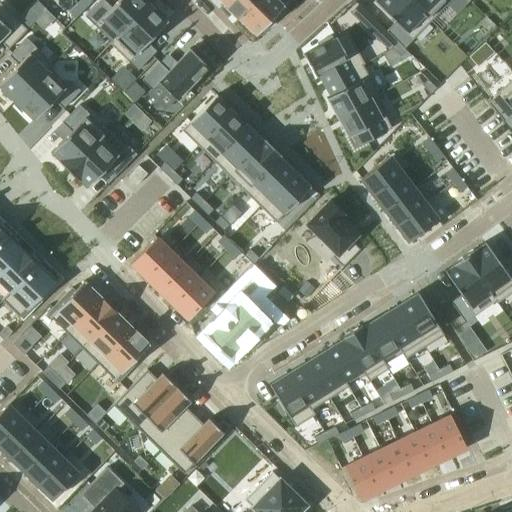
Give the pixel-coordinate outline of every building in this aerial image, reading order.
[(91,0),(81,0),(77,4),(83,9),(92,0),(91,0)] [(103,0),(99,0),(84,16),(111,42),(109,43),(109,44),(149,3),(145,0),(118,0),(111,8),(103,0)] [(224,5),(223,6),(231,14),(232,12),(239,19),(257,0),(226,0),(223,3),(224,5)] [(257,0),(239,19),(254,34),(255,35),(265,25),(268,28),(286,9),(283,6),(287,2),(284,0),(257,0)] [(374,0),(374,1),(395,22),(386,31),(404,48),(430,21),(408,0),(376,0),(376,1),(374,0)] [(408,0),(430,21),(450,0),(408,0)] [(0,41),(8,49),(27,29),(0,3),(0,41)] [(149,3),(109,44),(137,71),(156,51),(147,42),(167,21),(164,17),(165,16),(155,6),(153,7),(149,3)] [(77,4),(69,12),(74,18),(83,9),(77,4)] [(304,54),(303,54),(305,58),(305,59),(306,58),(308,63),(307,63),(308,64),(315,77),(316,76),(316,75),(318,74),(324,85),(363,63),(346,31),(336,37),(335,36),(334,37),(332,39),(330,35),(317,43),(318,46),(304,54)] [(389,34),(383,39),(392,48),(397,42),(389,34)] [(18,65),(0,82),(0,86),(2,89),(0,90),(10,101),(12,99),(15,102),(53,64),(26,38),(8,56),(18,65)] [(397,42),(392,48),(400,56),(406,50),(397,42)] [(160,62),(142,80),(151,90),(158,83),(176,100),(194,82),(197,84),(207,74),(204,71),(208,67),(190,49),(169,71),(160,62)] [(363,63),(324,85),(330,95),(326,97),(327,99),(328,98),(333,108),(332,108),(333,109),(333,108),(336,113),(335,113),(335,114),(336,113),(338,117),(378,95),(362,65),(364,64),(363,63)] [(53,64),(15,102),(33,119),(32,120),(33,121),(54,99),(63,108),(80,91),(70,81),(67,84),(50,68),(54,65),(53,64)] [(497,95),(488,103),(504,122),(511,114),(511,78),(496,93),(497,95)] [(427,79),(422,85),(430,94),(436,88),(427,79)] [(216,95),(181,130),(197,146),(232,111),(229,108),(228,107),(225,105),(225,104),(224,104),(216,96),(217,96),(217,95),(216,95)] [(378,95),(338,117),(340,120),(339,121),(340,121),(342,125),(342,126),(343,126),(348,136),(347,136),(348,137),(352,135),(358,146),(391,128),(375,98),(379,95),(378,95)] [(70,132),(50,153),(51,154),(52,153),(58,159),(57,160),(67,170),(107,129),(105,130),(78,104),(61,123),(70,132)] [(232,111),(197,146),(213,161),(247,126),(244,123),(244,122),(243,123),(241,120),(241,119),(240,119),(232,111)] [(247,126),(213,161),(228,176),(264,139),(263,139),(262,140),(260,138),(259,137),(259,138),(256,135),(256,134),(255,134),(247,126)] [(107,129),(67,170),(78,180),(79,179),(86,186),(85,187),(86,188),(106,166),(115,175),(136,154),(126,144),(125,146),(107,129)] [(428,137),(422,142),(430,152),(436,147),(428,137)] [(264,139),(228,176),(244,191),(280,154),(277,152),(277,151),(276,151),(273,148),(274,148),(273,147),(273,148),(264,139)] [(436,147),(430,152),(437,161),(443,157),(436,147)] [(280,154),(244,191),(259,206),(293,171),(285,163),(286,163),(285,162),(284,163),(281,160),(282,159),(281,158),(281,159),(279,157),(280,155),(280,154)] [(389,157),(360,179),(372,195),(401,173),(389,157)] [(165,162),(159,168),(168,176),(173,171),(165,162)] [(138,166),(128,177),(135,184),(146,174),(138,166)] [(451,168),(445,172),(453,182),(459,177),(451,168)] [(173,171),(168,176),(176,185),(182,179),(173,171)] [(293,171),(259,206),(275,222),(310,186),(309,185),(309,186),(306,184),(307,183),(306,182),(305,183),(302,180),(303,179),(302,179),(302,180),(293,171)] [(401,173),(372,195),(384,210),(413,188),(401,173)] [(459,177),(453,182),(460,192),(466,187),(459,177)] [(413,188),(384,210),(396,225),(425,203),(413,188)] [(196,193),(190,198),(198,207),(204,201),(196,193)] [(204,201),(198,207),(207,215),(213,209),(204,201)] [(351,241),(357,234),(339,217),(341,214),(328,201),(306,224),(336,253),(333,257),(342,266),(359,249),(351,241)] [(425,203),(396,225),(408,242),(437,219),(425,203)] [(194,210),(188,216),(197,224),(202,218),(194,210)] [(219,216),(214,222),(223,230),(228,225),(219,216)] [(202,218),(197,224),(205,233),(211,227),(202,218)] [(234,232),(229,238),(238,246),(243,240),(234,232)] [(8,233),(0,240),(0,272),(21,250),(14,243),(16,240),(8,233)] [(156,237),(130,264),(145,278),(170,252),(156,237)] [(221,237),(216,242),(224,251),(230,245),(221,237)] [(475,248),(464,256),(497,303),(511,291),(511,258),(501,266),(484,242),(483,242),(484,243),(476,249),(475,248)] [(230,245),(224,251),(233,259),(239,254),(230,245)] [(21,250),(0,272),(0,284),(8,292),(1,299),(3,301),(39,263),(31,255),(29,258),(21,250)] [(170,252),(145,278),(158,291),(184,265),(170,252)] [(444,270),(443,270),(461,295),(450,302),(465,322),(495,301),(496,303),(497,303),(464,256),(452,264),(453,266),(445,271),(444,270)] [(39,263),(3,301),(22,319),(48,293),(45,291),(53,282),(37,266),(39,264),(39,263)] [(184,265),(158,291),(172,304),(198,278),(184,265)] [(238,314),(217,337),(237,356),(255,337),(261,343),(283,321),(259,298),(269,287),(256,274),(228,304),(238,314)] [(198,278),(172,304),(187,319),(212,293),(198,278)] [(71,288),(46,314),(49,316),(49,317),(50,317),(65,332),(100,296),(84,280),(74,291),(71,288)] [(328,280),(306,302),(314,310),(341,293),(328,280)] [(416,294),(398,305),(424,347),(443,335),(420,297),(420,296),(419,296),(417,292),(416,293),(416,294)] [(100,296),(65,332),(81,347),(116,311),(115,311),(117,310),(109,302),(107,303),(100,296)] [(390,310),(380,316),(406,358),(424,347),(398,305),(395,307),(394,307),(394,308),(391,310),(390,309),(390,310)] [(116,311),(81,347),(96,362),(131,327),(116,311)] [(361,325),(360,326),(387,369),(388,369),(384,363),(401,352),(405,358),(406,358),(380,316),(370,323),(370,322),(369,323),(366,325),(365,325),(365,326),(362,327),(361,325)] [(5,326),(0,331),(0,336),(3,340),(12,331),(5,326)] [(352,331),(342,337),(369,380),(387,369),(360,326),(357,328),(356,327),(356,328),(353,331),(352,330),(352,331)] [(131,327),(96,362),(113,379),(114,380),(117,382),(142,357),(139,354),(149,344),(148,342),(148,343),(131,327)] [(20,334),(12,343),(23,354),(32,345),(20,334)] [(335,344),(325,350),(347,386),(364,375),(368,381),(369,380),(342,337),(341,338),(342,340),(340,341),(339,341),(339,342),(335,344),(335,343),(334,344),(335,344)] [(316,355),(306,362),(328,397),(347,386),(325,350),(321,352),(320,352),(321,353),(317,355),(316,355)] [(298,367),(288,373),(314,414),(311,408),(328,397),(306,362),(303,364),(303,363),(302,364),(299,366),(298,366),(298,367)] [(448,364),(438,369),(441,376),(452,371),(448,364)] [(47,366),(41,372),(50,380),(56,374),(47,366)] [(146,369),(112,404),(136,428),(176,387),(161,373),(156,378),(146,369)] [(438,369),(427,375),(431,382),(441,376),(438,369)] [(269,383),(268,384),(278,400),(276,401),(283,413),(285,412),(294,426),(314,414),(288,373),(285,375),(284,375),(284,376),(281,378),(280,377),(279,378),(280,378),(270,384),(269,383)] [(56,374),(50,380),(59,389),(64,383),(56,374)] [(42,381),(36,386),(45,395),(50,389),(42,381)] [(409,383),(399,388),(402,395),(413,390),(409,383)] [(176,387),(136,428),(159,450),(193,415),(185,406),(191,401),(176,387)] [(399,388),(388,394),(392,401),(402,395),(399,388)] [(50,389),(45,395),(53,403),(59,398),(50,389)] [(428,390),(417,395),(420,402),(431,397),(428,390)] [(417,395),(406,400),(409,407),(420,402),(417,395)] [(370,402),(360,407),(363,414),(374,409),(370,402)] [(7,404),(0,411),(0,441),(22,419),(7,404)] [(97,404),(86,415),(95,424),(100,418),(105,413),(97,404)] [(393,406),(382,411),(386,418),(397,413),(393,406)] [(69,407),(63,413),(72,421),(78,416),(69,407)] [(360,407),(349,412),(353,420),(363,414),(360,407)] [(382,411),(372,417),(375,424),(386,418),(382,411)] [(449,414),(431,423),(447,457),(466,448),(449,414)] [(193,415),(159,450),(183,473),(223,433),(207,418),(202,423),(193,415)] [(78,416),(72,421),(81,430),(86,424),(78,416)] [(100,418),(95,424),(103,431),(108,426),(100,418)] [(22,419),(0,441),(0,448),(10,458),(36,432),(22,419)] [(431,423),(414,432),(430,465),(447,457),(431,423)] [(359,424),(348,429),(352,436),(363,431),(359,424)] [(334,426),(323,431),(327,438),(337,433),(334,426)] [(92,429),(86,435),(95,443),(100,437),(92,429)] [(348,429),(338,434),(341,441),(352,436),(348,429)] [(323,431),(313,436),(316,443),(327,438),(323,431)] [(36,432),(10,458),(24,472),(49,445),(36,432)] [(414,432),(396,440),(413,473),(430,465),(414,432)] [(396,440),(379,448),(396,482),(413,473),(396,440)] [(49,445),(24,472),(37,485),(63,459),(49,445)] [(379,448),(362,457),(378,490),(396,482),(379,448)] [(138,455),(133,461),(141,469),(147,463),(138,455)] [(362,457),(344,466),(360,499),(378,490),(362,457)] [(63,459),(37,485),(52,499),(77,473),(63,459)] [(147,463),(141,469),(150,477),(155,472),(147,463)] [(106,467),(79,494),(94,508),(90,511),(138,511),(115,489),(122,483),(106,467)] [(271,471),(244,500),(256,511),(300,511),(308,505),(291,488),(290,490),(271,471)] [(196,511),(188,503),(178,511),(209,511),(204,506),(197,511),(196,511)]
